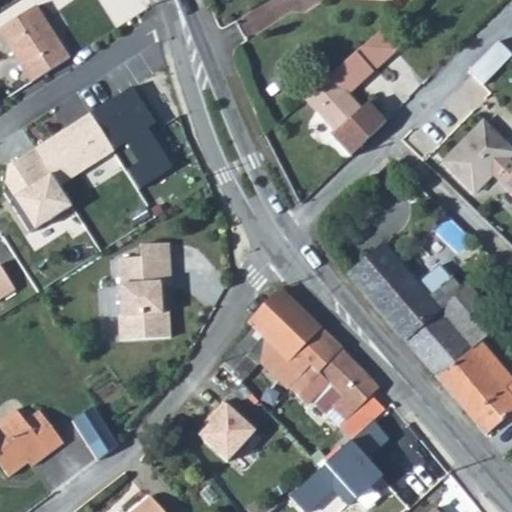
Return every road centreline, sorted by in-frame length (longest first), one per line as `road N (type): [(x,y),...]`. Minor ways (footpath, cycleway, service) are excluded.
road 1 (residential): [(56,511),(143,440),(273,260)]
road 2 (residential): [(511,3),(290,232)]
road 3 (secondary): [(169,16),(210,149),(273,260)]
road 4 (secondary): [(452,437),(290,232)]
road 5 (secondary): [(290,232),(180,0)]
road 6 (secondary): [(273,260),(452,437)]
road 7 (residential): [(169,16),(0,120)]
